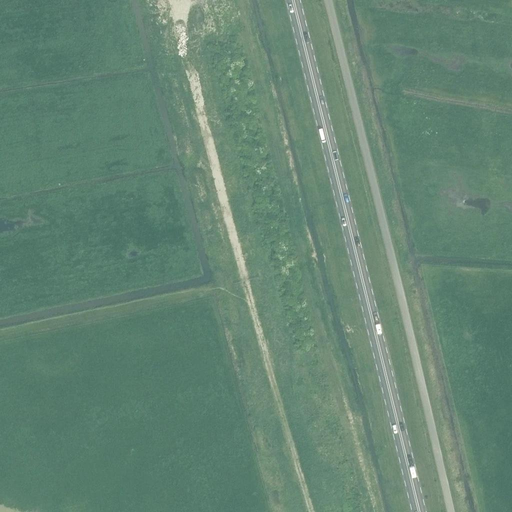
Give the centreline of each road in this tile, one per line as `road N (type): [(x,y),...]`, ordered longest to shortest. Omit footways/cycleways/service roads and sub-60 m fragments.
road 1 (unclassified): [(452,511),(327,0)]
road 2 (primary): [(294,0),(419,511)]
road 3 (track): [(310,511),(173,5)]
